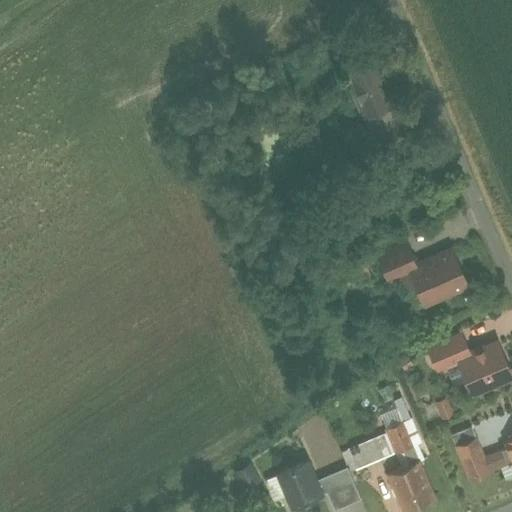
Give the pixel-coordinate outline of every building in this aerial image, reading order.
[(340,77),(363,135),(336,146),(347,174),(409,149),(374,63),(340,77)] [(415,269),(425,264),(424,261),(413,238),(382,251),(395,281),(416,272),(415,269)] [(432,309),(479,288),(460,246),(424,261),(425,264),(415,269),(416,272),(432,309)] [(242,311),(240,287),(221,291),(223,315),(242,311)] [(448,377),(467,369),(463,359),(479,352),(478,350),(470,331),(435,345),(448,377)] [(478,396),(511,381),(511,351),(507,338),(478,350),(479,352),(463,359),(467,369),(478,396)] [(420,364),(414,357),(406,364),(412,371),(420,364)] [(400,398),(394,387),(384,393),(390,404),(400,398)] [(460,413),(452,396),(439,402),(440,404),(446,417),(447,419),(460,413)] [(446,417),(440,404),(436,408),(425,402),(421,404),(431,426),(446,417)] [(354,450),(363,471),(419,448),(408,423),(390,430),(392,434),(354,450)] [(463,445),(482,437),(478,428),(459,435),(463,445)] [(498,473),(491,456),(483,437),(482,437),(463,445),(461,446),(475,482),(498,473)] [(511,467),(511,447),(491,456),(498,473),(511,467)] [(323,474),(315,456),(280,471),(283,477),(272,482),(284,510),(295,506),(296,510),(331,495),(323,474)] [(414,511),(444,500),(427,460),(391,475),(406,511),(414,511)] [(257,462),(239,471),(249,491),(267,482),(257,462)] [(348,464),(323,474),(331,495),(336,506),(361,495),(348,464)]
